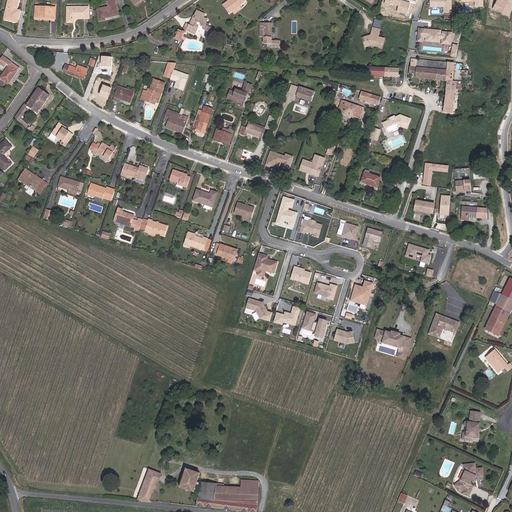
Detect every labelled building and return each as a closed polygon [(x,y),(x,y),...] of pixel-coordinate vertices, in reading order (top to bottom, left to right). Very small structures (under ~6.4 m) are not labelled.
[(18,17),(19,14),(15,13),(16,8),(17,0),(7,0),(5,15),(18,17)] [(115,0),(108,0),(107,0),(109,5),(98,8),(101,22),(107,20),(106,17),(119,14),(115,0)] [(226,11),(240,0),(223,0),(220,3),(226,11)] [(384,0),(384,2),(398,6),(396,11),(407,14),(410,3),(402,1),(401,0),(384,0)] [(448,0),(428,0),(428,8),(442,7),(442,13),(449,13),(448,0)] [(511,2),(511,0),(499,0),(499,2),(496,0),(492,9),(507,15),(511,2)] [(37,7),(36,17),(55,19),(56,8),(37,7)] [(67,7),(67,24),(73,24),(73,19),(88,19),(88,7),(67,7)] [(187,23),(185,22),(183,28),(193,33),(196,25),(193,23),(195,21),(198,22),(197,24),(199,25),(199,27),(205,30),(208,25),(205,25),(206,23),(203,22),(205,18),(200,16),(202,13),(193,9),(191,12),(193,13),(191,21),(188,20),(187,23)] [(380,27),(383,20),(376,18),(374,25),(380,27)] [(257,22),(257,28),(261,28),(261,29),(260,43),(264,43),(264,46),(276,46),(276,40),(268,40),(269,22),(257,22)] [(378,27),(371,26),(370,32),(371,32),(371,34),(370,33),(361,36),(364,45),(370,43),(381,45),(383,36),(377,35),(378,27)] [(439,32),(419,31),(418,42),(421,42),(421,38),(426,38),(426,42),(439,43),(439,39),(442,40),(442,44),(450,45),(451,33),(444,33),(443,36),(439,35),(439,32)] [(113,57),(101,56),(100,65),(112,67),(113,57)] [(17,70),(0,58),(0,67),(3,69),(5,66),(7,67),(0,77),(0,80),(7,85),(15,73),(17,70)] [(456,103),(455,103),(458,63),(412,59),(412,60),(411,60),(409,74),(410,74),(409,81),(446,86),(446,89),(446,91),(444,112),(450,113),(452,113),(454,114),(455,107),(456,107),(456,103)] [(163,76),(169,79),(174,64),(167,63),(163,76)] [(87,70),(76,65),(75,68),(66,64),(63,72),(78,78),(79,77),(83,79),(87,70)] [(398,78),(398,68),(391,68),(371,67),(369,67),(369,69),(369,76),(392,77),(398,78)] [(186,76),(173,72),(170,81),(175,82),(173,89),(181,91),(186,76)] [(157,94),(160,95),(164,85),(152,81),(149,91),(147,90),(146,93),(143,92),(140,100),(143,101),(144,99),(154,103),(157,94)] [(112,87),(103,84),(98,95),(108,99),(112,87)] [(251,86),(245,85),(242,93),(236,91),(235,94),(230,93),(227,99),(241,104),(245,94),(248,96),(251,86)] [(296,97),(311,103),(317,88),(310,86),(309,91),(300,88),(296,97)] [(39,88),(27,105),(28,106),(38,113),(50,96),(39,88)] [(117,88),(114,97),(128,102),(132,93),(117,88)] [(360,100),(362,100),(372,103),(380,105),(383,97),(375,95),(365,93),(362,92),(360,100)] [(365,107),(342,101),(339,111),(361,118),(365,107)] [(197,116),(194,128),(197,129),(196,131),(204,134),(211,110),(204,108),(201,117),(197,116)] [(25,114),(20,110),(15,118),(18,121),(22,115),(24,115),(25,114)] [(176,125),(179,115),(166,110),(163,117),(168,120),(165,128),(182,135),(185,129),(176,125)] [(176,125),(185,129),(189,119),(179,115),(176,125)] [(388,120),(382,123),(387,133),(390,132),(392,133),(397,130),(397,129),(400,127),(407,130),(411,120),(399,115),(394,118),(394,119),(391,121),(388,120)] [(30,128),(24,122),(23,124),(31,132),(34,128),(33,126),(30,128)] [(54,138),(60,142),(66,133),(60,128),(61,127),(56,124),(49,134),(54,138)] [(243,129),(242,135),(248,136),(249,133),(264,139),(267,130),(250,124),(248,128),(244,126),(243,129)] [(234,130),(229,128),(228,133),(217,130),(214,140),(229,145),(234,130)] [(379,131),(373,129),(369,139),(376,141),(379,131)] [(70,136),(66,133),(60,142),(64,145),(70,136)] [(0,168),(2,171),(9,165),(2,156),(9,148),(4,142),(0,145),(0,168)] [(112,153),(114,149),(110,147),(103,143),(101,144),(98,143),(97,144),(93,142),(89,149),(93,151),(92,152),(96,154),(97,152),(109,159),(112,153)] [(332,156),(335,147),(330,146),(326,155),(332,156)] [(32,159),(36,154),(32,150),(28,155),(32,159)] [(282,157),(269,152),(263,167),(269,169),(270,167),(277,169),(280,163),(283,164),(281,169),(287,171),(292,159),(287,157),(285,161),(281,160),(282,157)] [(318,176),(324,159),(315,156),(312,164),(311,168),(309,168),(301,166),(299,171),(317,177),(318,176)] [(32,161),(25,157),(21,162),(28,166),(32,161)] [(449,165),(425,163),(422,184),(430,185),(432,171),(448,173),(449,165)] [(126,175),(134,179),(135,179),(136,176),(145,179),(147,172),(139,168),(137,171),(124,166),(120,177),(124,179),(126,175)] [(474,178),(488,177),(488,168),(480,168),(480,172),(474,173),(474,178)] [(33,191),(39,182),(23,171),(17,181),(27,187),(33,191)] [(183,186),(183,188),(186,189),(189,180),(186,179),(186,178),(172,173),(169,182),(178,184),(183,186)] [(142,186),(145,179),(136,176),(135,179),(134,179),(133,181),(133,183),(135,185),(140,186),(141,186),(142,186)] [(65,189),(75,192),(78,183),(58,177),(56,186),(65,189)] [(362,179),(359,188),(375,193),(378,184),(362,179)] [(471,180),(456,181),(457,191),(472,191),(471,180)] [(45,186),(39,182),(33,191),(34,191),(39,195),(45,186)] [(88,184),(84,195),(99,200),(99,199),(108,202),(111,192),(104,189),(103,190),(88,184)] [(34,191),(33,191),(27,187),(24,193),(29,197),(34,191)] [(203,205),(211,208),(216,193),(210,192),(209,195),(196,191),(192,202),(203,205)] [(449,197),(441,196),(440,214),(447,215),(449,197)] [(292,200),(282,198),(273,225),(278,226),(281,220),(287,221),(286,226),(291,227),(294,213),(285,209),(286,206),(290,208),(292,200)] [(243,215),(251,218),(253,207),(236,203),(234,213),(243,215)] [(488,206),(459,205),(459,220),(469,220),(469,218),(488,218),(488,206)] [(415,207),(413,214),(432,218),(433,211),(415,207)] [(118,210),(114,220),(130,226),(130,228),(134,230),(137,223),(132,221),(133,217),(121,213),(122,211),(118,210)] [(302,220),(298,218),(294,230),(302,232),(303,230),(313,233),(311,236),(315,237),(318,225),(314,223),(309,221),(310,217),(303,215),(302,220)] [(139,231),(142,221),(138,220),(137,223),(134,230),(133,233),(137,234),(139,231)] [(143,232),(147,222),(142,220),(142,221),(139,231),(143,232)] [(147,222),(143,232),(143,233),(148,235),(149,233),(157,236),(164,237),(167,228),(147,222)] [(356,227),(344,223),(340,235),(353,239),(356,227)] [(381,230),(367,226),(362,242),(369,244),(371,237),(378,239),(381,230)] [(191,246),(203,250),(207,238),(201,236),(200,238),(194,235),(194,234),(188,232),(184,243),(191,245),(191,246)] [(212,240),(207,238),(203,250),(208,251),(212,240)] [(223,256),(234,259),(235,255),(234,254),(236,250),(227,247),(228,246),(217,243),(214,253),(223,256)] [(427,249),(408,243),(404,256),(414,259),(415,254),(421,256),(420,261),(428,263),(430,255),(425,254),(427,249)] [(268,257),(257,254),(252,271),(255,272),(255,275),(263,277),(265,270),(275,273),(278,262),(267,259),(268,257)] [(305,268),(293,265),(289,279),(307,284),(310,273),(304,271),(305,268)] [(511,278),(509,277),(495,306),(496,307),(487,324),(500,330),(508,313),(509,313),(511,307),(511,278)] [(362,286),(355,285),(349,301),(366,306),(373,283),(364,281),(362,286)] [(329,286),(317,282),(314,294),(325,297),(325,300),(334,303),(339,286),(330,283),(329,286)] [(497,297),(492,295),(489,302),(494,304),(497,297)] [(262,302),(249,298),(246,308),(255,311),(259,319),(269,313),(262,302)] [(283,314),(276,312),(273,323),(282,325),(283,323),(295,326),(300,309),(293,307),(291,313),(284,312),(283,314)] [(316,315),(307,312),(302,329),(315,333),(314,338),(323,340),(328,321),(320,319),(318,324),(313,323),(316,315)] [(460,323),(438,314),(430,333),(441,338),(446,325),(457,330),(460,323)] [(498,334),(500,330),(487,324),(485,328),(498,334)] [(348,332),(337,329),(333,341),(346,345),(356,343),(353,331),(348,332)] [(388,333),(375,329),(372,339),(397,346),(394,356),(402,358),(407,339),(397,336),(398,332),(390,330),(388,333)] [(509,364),(495,349),(485,357),(499,373),(506,367),(509,370),(511,367),(511,364),(510,363),(509,364)] [(479,408),(470,407),(468,417),(465,417),(463,418),(463,420),(464,422),(466,422),(465,432),(470,433),(476,433),(477,429),(476,428),(477,424),(478,423),(478,419),(477,419),(477,416),(478,416),(479,408)] [(461,435),(470,436),(470,433),(465,432),(466,422),(464,422),(464,428),(462,428),(461,435)] [(475,466),(466,467),(467,476),(464,477),(460,483),(457,486),(459,489),(455,492),(457,496),(459,496),(461,494),(462,494),(462,496),(461,496),(461,497),(469,501),(474,490),(472,489),(476,481),(484,481),(483,471),(476,471),(475,466)] [(194,490),(200,472),(186,467),(180,487),(194,490)] [(138,499),(149,501),(156,482),(158,482),(161,473),(149,469),(138,499)] [(242,480),(242,487),(258,489),(259,482),(243,480),(242,480)] [(250,511),(257,511),(258,489),(242,487),(225,486),(225,483),(201,481),(197,505),(223,508),(250,511)] [(408,498),(402,495),(398,504),(405,507),(408,498)]
